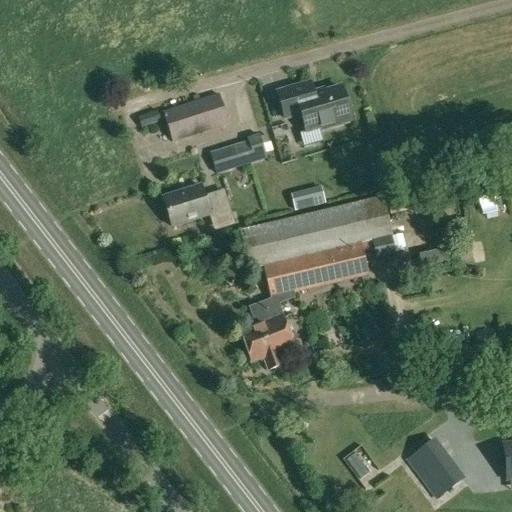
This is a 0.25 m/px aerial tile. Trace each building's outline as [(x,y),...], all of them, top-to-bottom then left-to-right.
[(314,96),(310,83),(277,93),(285,119),(301,114),(306,132),(334,124),(335,127),(351,122),(341,88),(314,96)] [(173,144),(229,125),(219,95),(163,112),(173,144)] [(254,99),(241,101),(247,129),(260,126),(254,99)] [(138,118),(141,130),(157,124),(153,113),(138,118)] [(211,154),(218,175),(268,159),(261,135),(248,139),(248,142),(211,154)] [(31,140),(35,159),(48,157),(44,138),(31,140)] [(322,186),(296,194),(301,211),(327,203),(322,186)] [(231,213),(224,191),(204,197),(201,187),(164,199),(173,228),(211,216),(210,212),(219,209),(222,217),(231,213)] [(387,196),(391,215),(422,208),(415,190),(387,196)] [(383,198),(243,231),(252,269),(264,266),(373,241),(391,237),(393,237),(383,198)] [(373,241),(378,258),(395,253),(391,237),(373,241)] [(362,244),(264,266),(272,297),(369,275),(362,244)] [(258,328),(241,334),(252,362),(264,358),(269,371),(284,366),(280,356),(296,350),(277,297),(250,308),(258,328)] [(326,417),(310,426),(321,443),(336,434),(326,417)] [(511,446),(502,447),(505,479),(511,478),(511,446)] [(356,481),(382,471),(377,456),(350,466),(356,481)] [(415,458),(406,465),(435,504),(461,484),(444,462),(427,475),(415,458)] [(326,488),(351,488),(351,470),(327,469),(326,488)]
